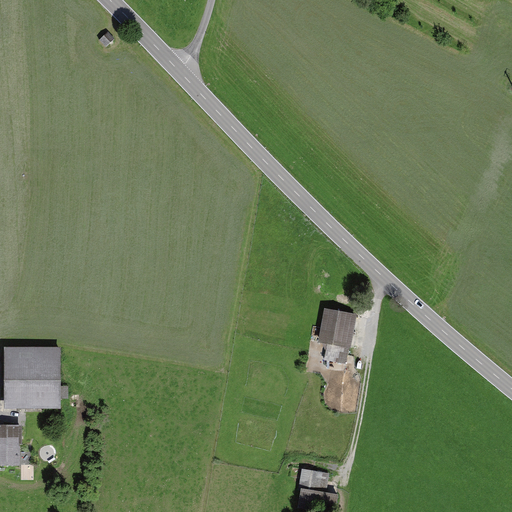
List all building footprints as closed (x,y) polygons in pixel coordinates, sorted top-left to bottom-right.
[(119,44),(110,34),(102,41),(112,51),(119,44)] [(353,317),(320,310),(313,344),(324,346),(321,360),(343,364),(353,317)] [(61,350),(4,350),(4,411),(61,411),(61,350)] [(20,427),(0,427),(0,468),(20,469),(20,427)] [(23,465),(23,480),(34,480),(34,465),(23,465)] [(325,476),(298,471),(292,509),(308,511),(331,511),(334,495),(322,493),(325,476)]
